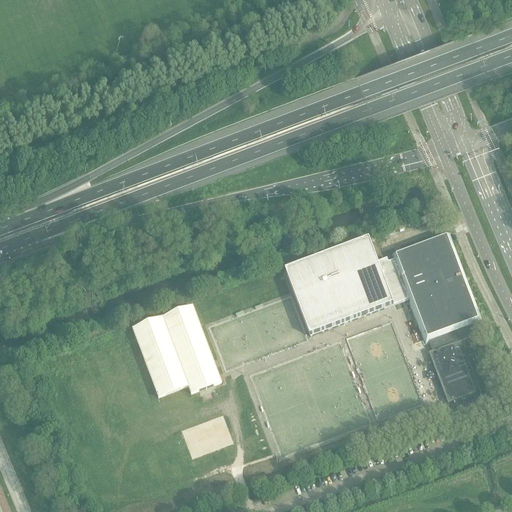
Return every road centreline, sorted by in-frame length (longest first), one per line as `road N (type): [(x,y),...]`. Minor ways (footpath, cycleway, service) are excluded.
road 1 (trunk): [(511,35),(25,218)]
road 2 (trunk): [(39,236),(511,56)]
road 3 (trunk): [(384,15),(146,142),(25,218)]
road 4 (trunk): [(39,236),(441,153)]
road 5 (unclassified): [(511,425),(275,511)]
road 6 (tertiary): [(441,153),(511,314)]
road 7 (secondary): [(384,15),(441,153)]
